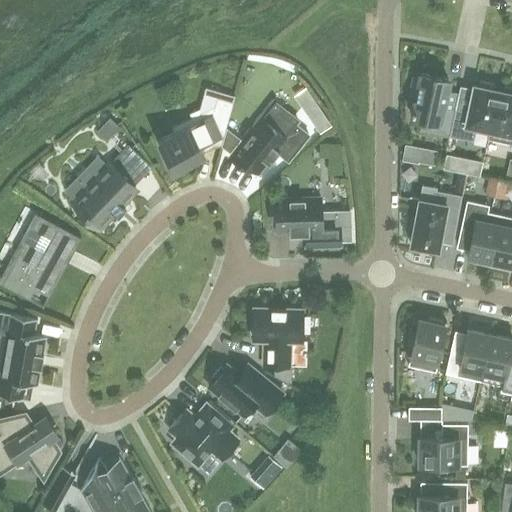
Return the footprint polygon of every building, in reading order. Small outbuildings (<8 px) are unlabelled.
[(435,126),(448,129),(456,92),(445,90),(447,78),(420,72),(419,77),(412,76),(409,94),(415,95),(413,107),(411,106),(410,111),(412,112),(411,115),(436,121),(435,126)] [(488,138),(498,89),(494,88),(495,84),(480,80),(479,85),(474,84),(468,110),(455,108),(449,134),(473,140),(475,130),(488,133),(487,138),(488,138)] [(511,148),(511,87),(504,86),(503,91),(498,89),(488,138),(511,143),(510,148),(511,148)] [(174,132),(158,139),(172,170),(203,156),(201,152),(198,144),(210,139),(212,130),(224,134),(233,102),(219,98),(220,92),(205,88),(199,110),(191,113),(193,117),(173,126),(175,131),(174,132)] [(326,119),(309,94),(299,101),(316,126),(326,119)] [(261,117),(230,156),(248,170),(251,166),(258,172),(266,161),(269,163),(278,151),(288,160),(308,134),(294,122),(300,115),(276,97),(261,117)] [(96,129),(106,139),(120,125),(110,115),(96,129)] [(113,158),(123,167),(138,152),(128,143),(113,158)] [(113,212),(116,215),(125,206),(122,203),(136,189),(109,162),(107,164),(98,155),(65,189),(74,198),(72,200),(99,227),(113,212)] [(486,169),(488,188),(506,186),(505,168),(486,169)] [(511,187),(503,187),(502,208),(511,208),(511,187)] [(438,248),(444,220),(456,223),(463,194),(437,189),(435,200),(420,197),(416,217),(412,216),(409,230),(413,230),(410,242),(438,248)] [(320,196),(270,198),(271,221),(276,220),(276,229),(290,229),(290,232),(306,231),(306,245),(340,244),(340,240),(350,239),(350,211),(321,212),(320,196)] [(468,260),(489,264),(500,214),(488,211),(489,204),(466,199),(461,225),(473,227),(467,255),(469,255),(468,260)] [(511,264),(511,216),(500,214),(489,264),(510,269),(511,264)] [(39,215),(32,228),(74,250),(80,238),(39,215)] [(28,296),(34,286),(50,294),(68,262),(26,240),(3,283),(28,296)] [(264,338),(263,364),(289,364),(290,339),(301,339),(302,307),(254,306),(253,338),(264,338)] [(0,328),(8,330),(3,360),(0,375),(0,378),(4,379),(2,394),(0,393),(0,394),(30,400),(30,399),(29,398),(32,384),(38,385),(38,384),(37,383),(40,367),(41,367),(41,366),(40,366),(42,354),(43,354),(43,353),(42,353),(45,337),(46,337),(46,336),(33,333),(36,319),(37,319),(37,318),(0,311),(0,328)] [(425,319),(418,318),(415,334),(411,334),(406,354),(410,355),(408,364),(435,370),(446,320),(426,316),(425,319)] [(445,372),(480,379),(490,333),(467,328),(462,350),(451,348),(445,372)] [(511,360),(508,360),(511,342),(511,338),(490,333),(480,379),(502,384),(500,390),(511,393),(511,360)] [(213,381),(209,386),(243,414),(252,403),(264,414),(283,391),(247,362),(238,373),(227,364),(223,369),(221,367),(210,379),(213,381)] [(172,442),(198,464),(210,450),(220,459),(238,438),(228,429),(232,425),(206,402),(195,415),(186,407),(168,427),(177,436),(172,442)] [(441,419),(441,409),(441,406),(409,406),(409,418),(441,419)] [(441,409),(441,419),(453,419),(454,409),(441,409)] [(0,454),(9,448),(17,461),(27,454),(44,478),(59,449),(52,438),(57,434),(45,418),(13,440),(0,421),(0,454)] [(492,436),(506,436),(506,420),(492,420),(492,436)] [(420,463),(436,463),(436,467),(457,467),(458,464),(467,464),(468,423),(442,423),(442,436),(416,435),(416,456),(420,456),(420,463)] [(84,474),(87,476),(86,478),(61,467),(40,503),(56,511),(153,511),(119,451),(116,453),(118,457),(105,465),(99,455),(93,466),(90,465),(84,474)] [(268,453),(249,475),(263,487),(282,466),(268,453)] [(441,494),(416,494),(415,511),(466,511),(467,481),(441,481),(441,494)] [(511,483),(506,483),(503,507),(511,507),(511,483)]
